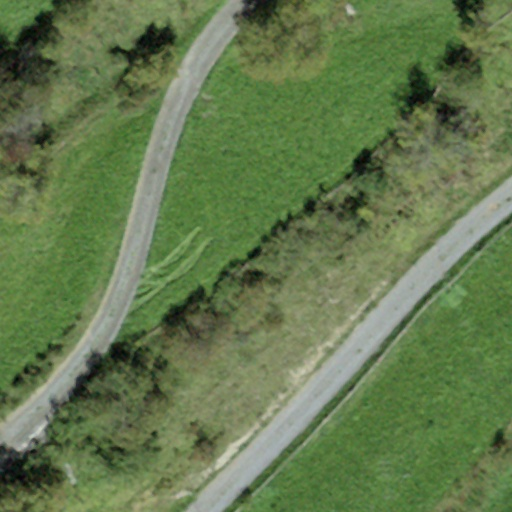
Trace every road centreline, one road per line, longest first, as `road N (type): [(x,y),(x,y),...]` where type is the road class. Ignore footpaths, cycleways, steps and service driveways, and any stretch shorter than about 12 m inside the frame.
road 1 (track): [(166,511),(254,399),(511,174)]
road 2 (track): [(0,404),(45,356),(173,59),(219,0)]
